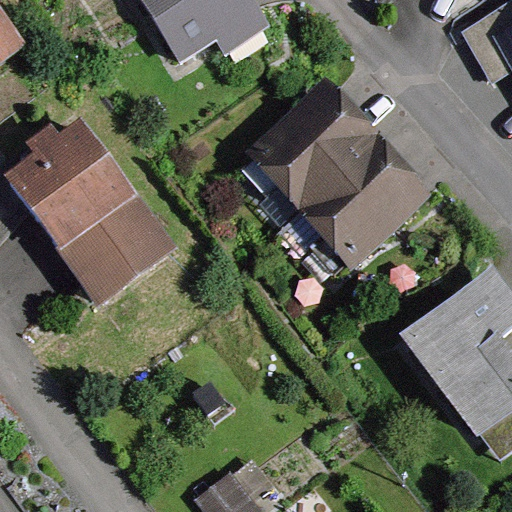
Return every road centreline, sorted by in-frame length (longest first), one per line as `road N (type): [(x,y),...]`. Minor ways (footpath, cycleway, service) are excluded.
road 1 (residential): [(511,191),(340,0)]
road 2 (residential): [(124,511),(0,340)]
